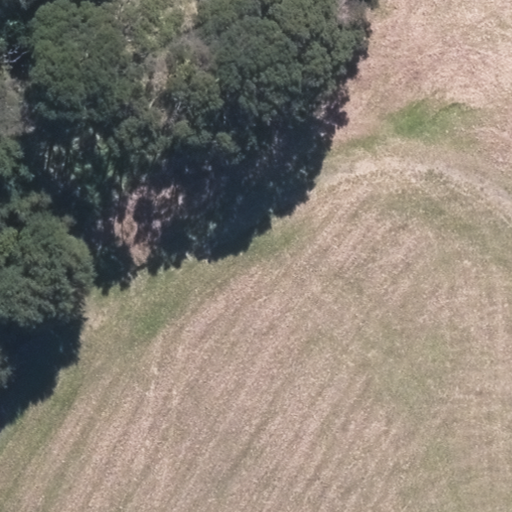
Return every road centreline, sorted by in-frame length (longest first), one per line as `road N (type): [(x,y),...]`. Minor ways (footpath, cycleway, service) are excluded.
road 1 (unknown): [(511,208),(432,167),(356,169),(273,207),(78,335),(0,429)]
road 2 (unknown): [(0,124),(299,0)]
